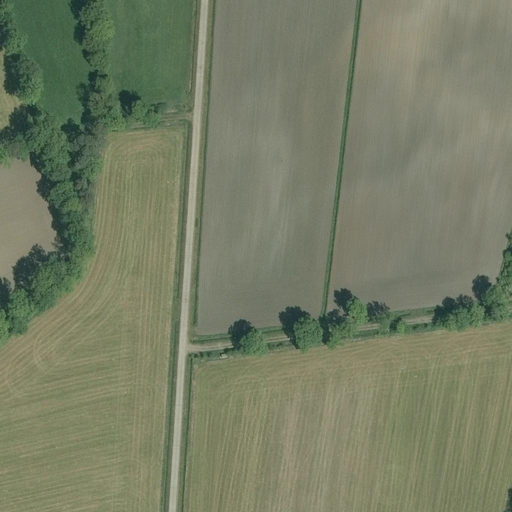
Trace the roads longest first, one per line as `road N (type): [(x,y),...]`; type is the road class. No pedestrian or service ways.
road 1 (unclassified): [(171,511),(203,0)]
road 2 (track): [(182,350),(511,308)]
